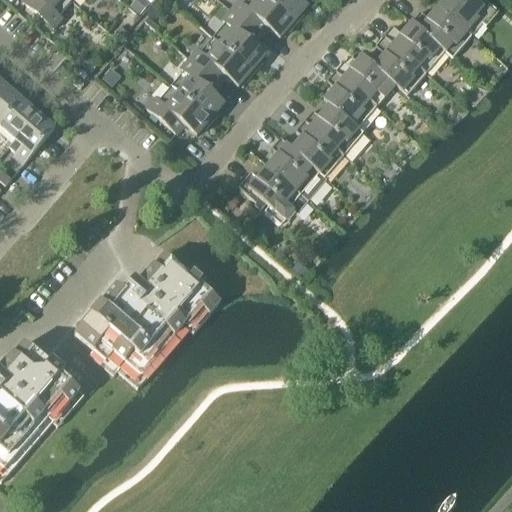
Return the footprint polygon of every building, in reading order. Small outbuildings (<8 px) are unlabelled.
[(70,3),(66,0),(26,0),(22,5),(52,31),(61,21),(57,18),(70,3)] [(149,6),(142,0),(136,0),(129,8),(139,17),(149,6)] [(292,25),(262,0),(246,0),(241,7),(237,4),(229,13),(260,40),(267,31),(279,41),(292,25)] [(262,0),(292,25),(306,9),(294,0),(262,0)] [(445,0),(437,10),(470,38),(481,26),(485,29),(497,15),(482,2),(478,6),(471,0),(445,0)] [(470,38),(437,10),(426,22),(419,15),(410,26),(443,54),(451,61),(470,38)] [(260,40),(229,13),(221,23),(225,26),(212,41),(251,74),(264,58),(252,48),(260,40)] [(443,54),(410,26),(400,37),(391,30),(383,40),(425,76),(443,54)] [(111,38),(118,44),(126,34),(119,29),(111,38)] [(383,57),(373,69),(394,87),(393,88),(405,98),(425,76),(383,40),(374,50),(383,57)] [(251,74),(212,41),(199,55),(196,52),(188,62),(218,88),(226,80),(237,89),(251,74)] [(80,67),(90,76),(98,66),(88,57),(80,67)] [(349,59),(334,75),(375,109),(393,88),(394,87),(373,69),(361,58),(355,65),(349,59)] [(218,88),(188,62),(179,71),(183,74),(170,89),(209,122),(222,107),(211,97),(218,88)] [(76,74),(83,80),(87,76),(79,69),(76,74)] [(375,109),(334,75),(326,85),(333,91),(322,103),(328,108),(356,131),(375,109)] [(0,125),(20,102),(3,88),(0,92),(0,125)] [(209,122),(170,89),(158,104),(154,101),(145,111),(176,137),(184,128),(195,138),(209,122)] [(36,116),(20,102),(0,125),(0,130),(14,142),(36,116)] [(356,131),(328,108),(318,120),(312,115),(303,125),(342,158),(362,135),(356,131)] [(36,116),(14,142),(8,150),(15,156),(11,160),(21,169),(53,131),(36,116)] [(342,158),(303,125),(295,135),(300,139),(291,151),(324,179),(342,158)] [(276,157),(266,169),(307,204),(326,181),(324,179),(291,151),(280,141),(271,152),(276,157)] [(307,204),(266,169),(256,181),(250,176),(237,191),(261,211),(265,207),(268,210),(265,214),(280,227),(291,214),(295,217),(307,204)] [(0,185),(4,188),(9,182),(0,173),(0,185)] [(108,369),(136,392),(178,343),(188,332),(192,336),(219,305),(201,290),(204,286),(191,275),(188,279),(164,257),(138,287),(133,284),(123,295),(116,289),(73,338),(108,369)] [(67,408),(71,412),(82,399),(60,380),(63,376),(50,365),(47,369),(23,347),(0,373),(0,485),(42,437),(67,408)]
